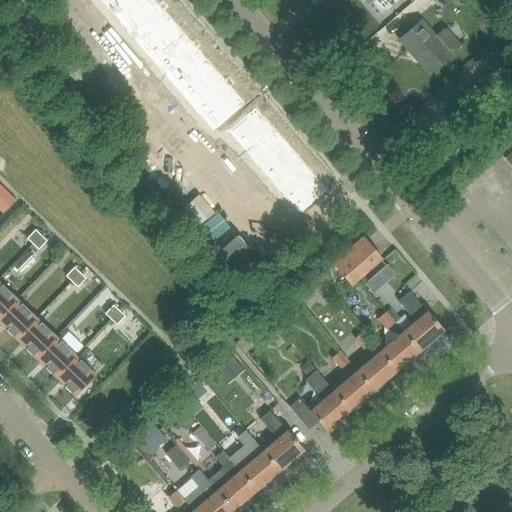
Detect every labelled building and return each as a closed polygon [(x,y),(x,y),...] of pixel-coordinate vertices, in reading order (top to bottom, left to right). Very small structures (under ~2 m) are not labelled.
[(87,0),(84,2),(90,9),(99,1),(98,0),(87,0)] [(98,0),(99,1),(113,17),(131,0),(98,0)] [(152,0),(131,0),(113,17),(127,32),(129,36),(160,9),(152,0)] [(84,2),(75,10),(81,16),(90,9),(84,2)] [(160,9),(129,36),(132,39),(146,55),(177,28),(160,9)] [(459,46),(447,32),(443,32),(434,39),(420,23),(399,41),(428,76),(450,57),(449,57),(461,47),(460,46),(459,46)] [(177,28),(146,55),(160,70),(162,74),(193,47),(177,28)] [(127,32),(117,40),(123,47),(132,39),(129,36),(127,32)] [(117,40),(108,48),(114,54),(123,47),(117,40)] [(193,47),(162,74),(179,93),(210,66),(193,47)] [(210,66),(179,93),(196,112),(226,85),(210,66)] [(160,70),(151,78),(156,85),(165,77),(162,74),(160,70)] [(151,78),(142,86),(147,92),(156,85),(151,78)] [(226,85),(196,112),(198,115),(213,131),(244,105),(226,85)] [(193,108),(184,116),(189,123),(198,115),(196,112),(193,108)] [(254,108),(226,132),(241,149),(269,124),(254,108)] [(184,116),(175,124),(180,131),(189,123),(184,116)] [(269,124),(241,149),(255,165),(283,141),(269,124)] [(283,141),(255,165),(269,181),(297,157),(283,141)] [(511,151),(503,159),(511,168),(511,151)] [(222,154),(213,162),(219,168),(228,160),(222,154)] [(297,157),(269,181),(283,198),(311,173),(297,157)] [(228,160),(219,168),(224,174),(233,166),(228,160)] [(311,173),(283,198),(298,215),(326,190),(311,173)] [(251,187),(242,195),(247,201),(256,193),(251,187)] [(256,193),(247,201),(252,207),(262,199),(256,193)] [(280,220),(271,228),(276,234),(285,226),(280,220)] [(34,231),(26,239),(32,245),(40,236),(34,231)] [(40,236),(32,245),(38,250),(46,242),(40,236)] [(351,288),(381,262),(361,239),(331,265),(351,288)] [(73,268),(65,277),(71,282),(79,274),(73,268)] [(79,274),(71,282),(77,288),(85,279),(79,274)] [(0,284),(0,316),(16,300),(0,284)] [(402,333),(418,352),(442,332),(408,293),(397,302),(414,323),(402,333)] [(16,300),(0,316),(0,324),(16,339),(35,319),(16,300)] [(112,306),(104,315),(110,320),(118,312),(112,306)] [(118,312),(110,320),(116,326),(124,317),(118,312)] [(386,331),(394,324),(385,313),(376,320),(386,331)] [(134,315),(124,332),(134,338),(144,321),(134,315)] [(35,319),(16,339),(35,358),(55,337),(35,319)] [(364,350),(372,343),(362,332),(355,339),(364,350)] [(395,372),(418,352),(402,333),(380,353),(395,372)] [(55,337),(35,358),(55,377),(75,356),(55,337)] [(340,370),(348,363),(339,352),(331,359),(340,370)] [(372,392),(395,372),(380,353),(356,373),(372,392)] [(75,356),(55,377),(75,396),(95,375),(75,356)] [(315,372),(304,380),(322,402),(309,413),(298,400),(289,408),(308,430),(317,422),(325,432),(349,412),(333,393),(315,372)] [(349,412),(372,392),(356,373),(333,393),(349,412)] [(220,382),(226,395),(238,389),(231,377),(220,382)] [(301,451),(286,433),(268,412),(258,420),(276,441),(262,453),(278,471),(301,451)] [(255,490),(278,471),(262,453),(244,432),(237,439),(244,447),(229,460),(239,472),(255,490)] [(232,510),(255,490),(239,472),(229,460),(222,452),(214,458),(223,468),(207,481),(216,492),(232,510)] [(230,511),(232,510),(216,492),(208,483),(199,472),(175,491),(185,502),(193,511),(230,511)] [(177,509),(185,502),(175,491),(168,498),(177,509)]
